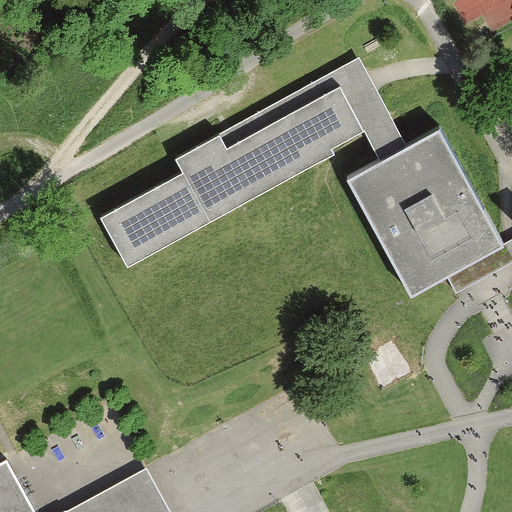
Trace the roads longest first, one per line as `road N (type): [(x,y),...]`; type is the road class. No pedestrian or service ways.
road 1 (track): [(341,0),(64,177)]
road 2 (track): [(64,177),(63,155),(186,0)]
